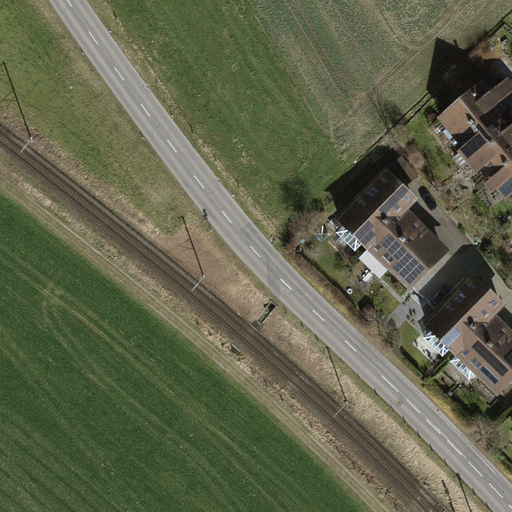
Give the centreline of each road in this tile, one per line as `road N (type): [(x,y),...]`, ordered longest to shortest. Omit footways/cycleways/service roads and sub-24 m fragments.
road 1 (tertiary): [(511,510),(289,289),(128,89),(69,0)]
road 2 (track): [(382,511),(285,417),(0,181)]
